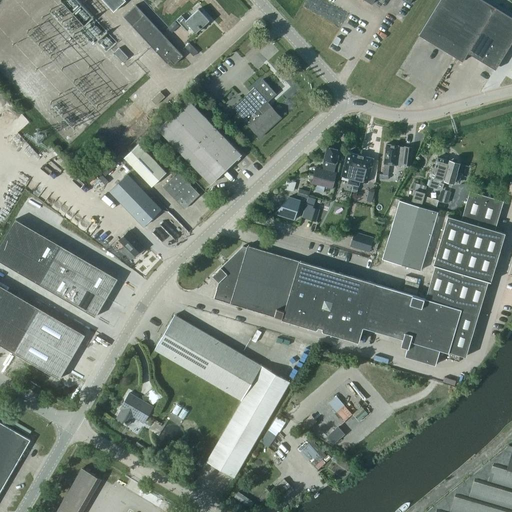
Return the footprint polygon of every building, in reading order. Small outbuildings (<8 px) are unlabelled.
[(60,0),(60,1),(84,26),(93,17),(77,0),(60,0)] [(102,0),(113,11),(125,0),(102,0)] [(462,60),(467,51),(495,68),(511,40),(511,18),(481,0),(440,0),(420,34),(462,60)] [(136,4),(123,16),(132,26),(162,58),(167,63),(170,60),(174,64),(183,55),(144,14),(136,4)] [(199,9),(187,21),(182,16),(177,20),(187,31),(191,28),(196,33),(209,21),(199,9)] [(116,42),(93,17),(84,26),(79,30),(92,45),(96,42),(106,52),(116,42)] [(179,26),(175,21),(167,28),(172,33),(179,26)] [(198,52),(189,43),(185,47),(193,56),(198,52)] [(123,62),(128,57),(119,47),(114,52),(123,62)] [(249,126),(259,137),(281,118),(271,106),(270,107),(267,103),(276,94),(263,80),(245,96),(232,107),(249,126)] [(160,91),(151,100),(156,105),(165,96),(160,91)] [(241,155),(188,100),(158,129),(210,184),(241,155)] [(149,155),(138,143),(124,157),(151,186),(166,172),(154,159),(149,155)] [(412,147),(404,146),(404,147),(398,146),(398,145),(386,144),(383,164),(384,164),(382,174),(387,175),(388,175),(389,164),(396,165),(402,165),(403,164),(410,165),(412,147)] [(41,161),(52,149),(48,145),(38,158),(41,161)] [(321,169),(315,167),(311,183),(332,188),(336,172),(333,172),(336,163),(339,150),(327,147),(323,160),(324,160),(321,169)] [(154,159),(160,153),(156,149),(149,155),(154,159)] [(348,183),(353,185),(360,155),(347,152),(341,176),(349,178),(348,183)] [(360,155),(353,185),(358,186),(360,180),(367,182),(370,172),(374,158),(360,155)] [(431,179),(428,186),(441,189),(443,183),(444,179),(453,182),(454,180),(458,181),(461,173),(457,171),(456,172),(458,163),(457,159),(453,158),(449,160),(449,161),(437,157),(434,166),(432,171),(433,171),(430,179),(431,179)] [(185,209),(199,194),(178,173),(166,184),(174,192),(172,196),(185,209)] [(127,174),(110,191),(143,226),(161,209),(127,174)] [(422,185),(421,192),(415,190),(412,201),(421,203),(422,202),(423,196),(426,186),(422,185)] [(376,283),(363,327),(402,338),(400,345),(407,347),(405,356),(435,365),(439,349),(448,352),(448,351),(464,356),(487,281),(490,282),(505,233),(494,230),(503,201),(469,191),(460,220),(448,216),(433,265),(435,265),(425,298),(376,283)] [(274,213),(294,219),(300,200),(289,196),(274,213)] [(422,202),(436,206),(438,200),(423,196),(422,202)] [(420,270),(430,237),(438,212),(399,200),(382,259),(420,270)] [(316,221),(319,209),(311,206),(307,219),(316,221)] [(15,219),(0,245),(0,261),(95,316),(117,278),(15,219)] [(122,251),(129,259),(143,246),(128,231),(119,240),(126,247),(122,251)] [(374,237),(354,231),(350,247),(369,252),(374,237)] [(223,264),(211,276),(218,283),(213,298),(267,315),(270,304),(285,308),(299,261),(247,245),(246,247),(242,246),(223,264)] [(270,304),(267,315),(315,329),(316,329),(317,329),(317,328),(318,327),(322,328),(321,329),(321,330),(321,331),(322,331),(323,332),(358,342),(363,327),(376,283),(313,264),(299,260),(299,261),(285,308),(270,304)] [(0,285),(0,344),(15,353),(40,309),(0,285)] [(40,309),(15,353),(59,378),(59,379),(85,335),(84,334),(40,309)] [(174,315),(154,349),(241,400),(262,366),(174,315)] [(289,382),(262,366),(241,400),(206,461),(233,477),(289,382)] [(121,409),(116,418),(127,424),(132,415),(143,422),(152,406),(129,393),(120,408),(121,409)] [(308,428),(317,421),(311,415),(302,422),(308,428)] [(0,491),(30,440),(0,422),(0,491)] [(338,426),(326,436),(333,444),(345,434),(338,426)] [(511,511),(511,446),(509,446),(425,511),(511,511)] [(76,467),(55,511),(81,511),(98,476),(76,467)] [(284,495),(292,487),(283,478),(274,486),(284,495)]
